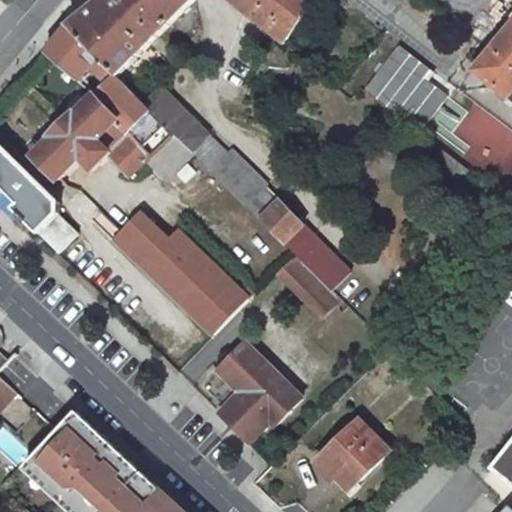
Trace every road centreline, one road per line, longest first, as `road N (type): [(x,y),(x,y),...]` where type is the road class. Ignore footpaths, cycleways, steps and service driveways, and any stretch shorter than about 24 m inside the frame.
road 1 (unknown): [(0,130),(203,346),(215,351),(260,331),(311,370)]
road 2 (tertiary): [(0,285),(241,511)]
